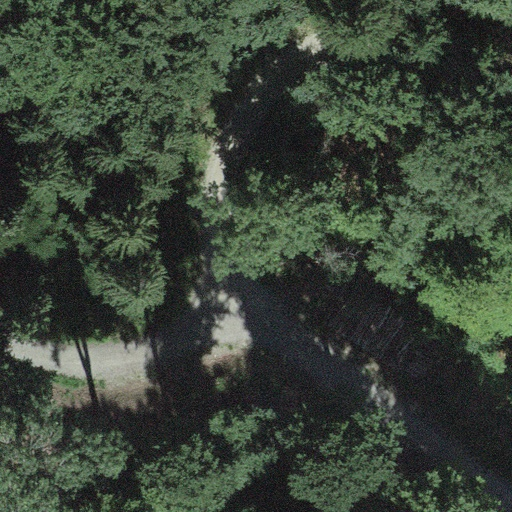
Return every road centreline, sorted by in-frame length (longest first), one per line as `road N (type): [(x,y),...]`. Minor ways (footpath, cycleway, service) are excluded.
road 1 (track): [(0,346),(67,367),(177,363),(227,296),(507,511)]
road 2 (track): [(227,296),(228,200),(253,103),(326,37),(409,37),(511,99)]
